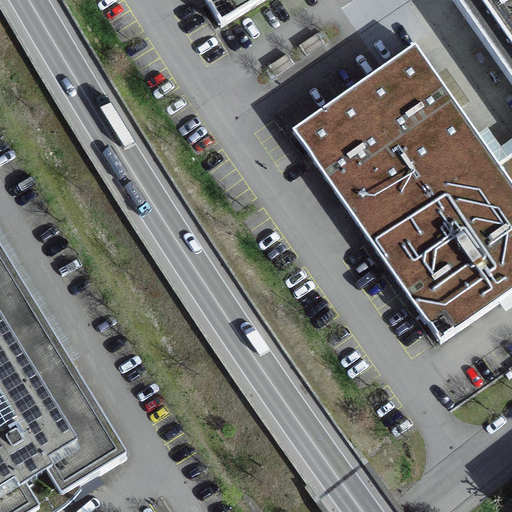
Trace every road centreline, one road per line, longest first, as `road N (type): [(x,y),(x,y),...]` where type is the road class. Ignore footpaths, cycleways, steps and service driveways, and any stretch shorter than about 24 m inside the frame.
road 1 (secondary): [(363,511),(124,160),(29,0)]
road 2 (residential): [(511,437),(415,511)]
